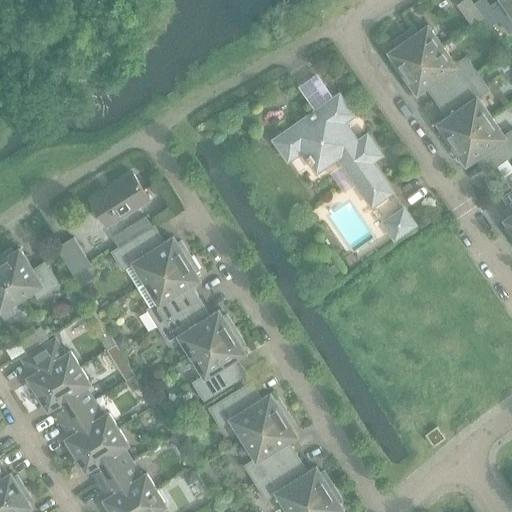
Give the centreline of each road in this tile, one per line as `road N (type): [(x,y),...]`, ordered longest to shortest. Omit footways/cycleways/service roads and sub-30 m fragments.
road 1 (residential): [(384,511),(145,132)]
road 2 (residential): [(511,281),(341,29),(388,0)]
road 3 (residential): [(76,511),(0,387)]
